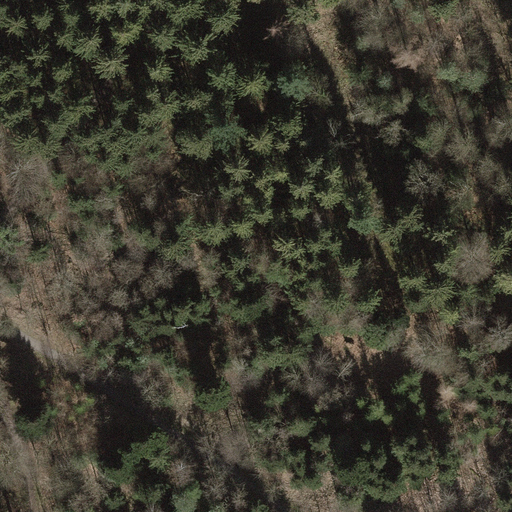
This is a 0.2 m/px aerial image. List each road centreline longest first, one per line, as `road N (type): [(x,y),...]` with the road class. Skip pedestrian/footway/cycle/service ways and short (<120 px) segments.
road 1 (track): [(0,328),(90,375),(282,511)]
road 2 (track): [(165,0),(0,227)]
road 3 (track): [(0,385),(32,511)]
